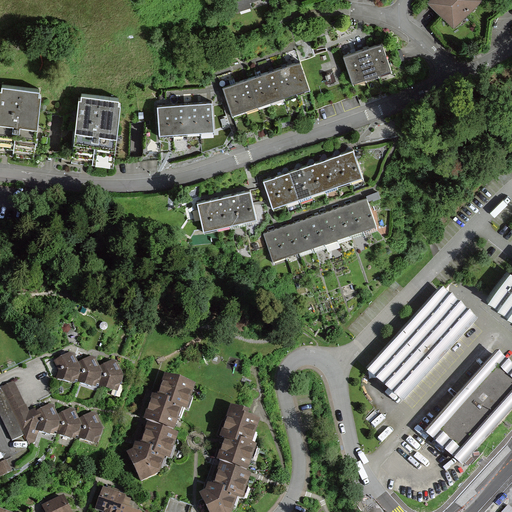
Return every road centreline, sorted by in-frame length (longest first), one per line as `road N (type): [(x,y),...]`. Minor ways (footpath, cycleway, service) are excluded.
road 1 (residential): [(454,79),(174,181),(130,187),(0,174)]
road 2 (residential): [(511,188),(331,368)]
road 3 (residential): [(331,368),(311,355),(285,368),(282,390),(298,454),(295,490),(282,511)]
road 4 (residential): [(367,486),(331,368)]
